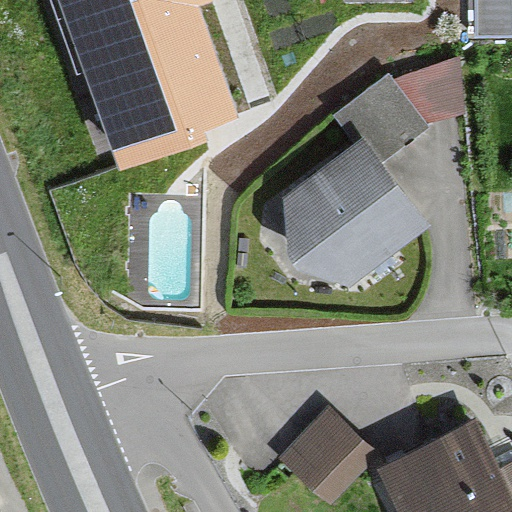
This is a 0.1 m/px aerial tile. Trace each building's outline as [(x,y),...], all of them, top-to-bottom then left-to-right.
[(196,0),(48,0),(97,144),(230,100),(196,0)] [(511,0),(476,0),(477,28),(511,27),(511,0)] [(459,53),(358,78),(371,133),(472,108),(459,53)] [(276,261),(349,283),(424,221),(351,132),(274,195),(276,261)] [(406,511),(511,511),(511,474),(481,407),(380,453),(406,511)] [(330,498),(374,446),(331,410),(287,461),(330,498)]
